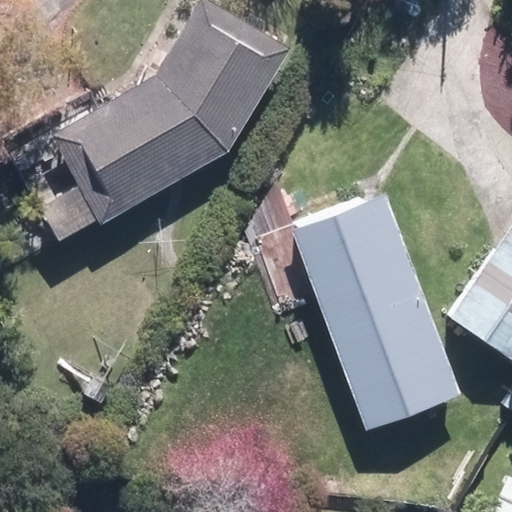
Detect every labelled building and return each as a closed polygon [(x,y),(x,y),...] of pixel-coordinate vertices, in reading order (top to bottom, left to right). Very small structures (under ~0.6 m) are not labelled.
[(82,225),(209,153),(269,51),(181,0),(174,0),(128,79),(30,135),(82,225)] [(362,195),(271,231),(352,429),(442,393),(362,195)] [(511,205),(436,321),(499,363),(511,343),(511,205)] [(511,511),(511,488),(494,479),(477,511),(511,511)] [(347,511),(348,502),(292,499),(291,511),(347,511)]
